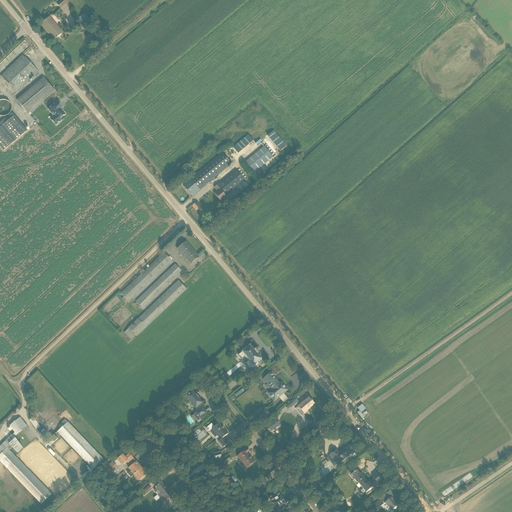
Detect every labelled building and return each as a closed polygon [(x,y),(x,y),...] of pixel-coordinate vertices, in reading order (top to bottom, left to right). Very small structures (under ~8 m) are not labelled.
[(60,0),(56,4),(60,9),(68,3),(66,0),(60,0)] [(85,13),(79,18),(85,27),(91,22),(85,13)] [(55,39),(63,33),(50,17),(41,25),(48,34),(49,33),(55,39)] [(23,56),(1,77),(16,93),(38,72),(23,56)] [(43,78),(17,100),(28,115),(44,102),(43,101),(55,91),(43,78)] [(12,112),(12,110),(12,109),(11,107),(11,106),(10,104),(8,103),(7,102),(4,102),(2,102),(1,102),(0,102),(0,117),(1,118),(3,118),(5,118),(6,118),(8,117),(9,116),(10,115),(11,113),(12,112)] [(50,119),(56,126),(62,121),(60,119),(65,114),(61,109),(62,108),(57,102),(48,110),(53,117),(50,119)] [(14,116),(11,113),(0,122),(0,147),(3,152),(27,132),(14,116)] [(280,151),(286,147),(273,131),(267,136),(280,151)] [(273,158),(264,147),(245,162),(254,173),(273,158)] [(222,153),(183,186),(192,197),(231,164),(222,153)] [(236,170),(216,186),(228,200),(229,199),(230,201),(239,194),(235,189),(245,181),(236,170)] [(224,201),(227,199),(216,186),(214,188),(216,191),(214,193),(222,203),(224,201)] [(196,212),(201,207),(197,202),(191,207),(196,212)] [(190,265),(199,258),(186,242),(176,250),(183,258),(184,258),(190,265)] [(128,302),(172,261),(172,260),(171,259),(170,259),(164,253),(120,294),(123,297),(121,299),(125,303),(127,301),(128,302)] [(142,309),(182,272),(175,265),(135,302),(142,309)] [(186,290),(178,281),(128,329),(129,329),(124,333),(124,334),(122,335),(128,341),(130,339),(134,335),(137,337),(186,290)] [(258,363),(262,360),(258,355),(259,353),(256,349),(254,350),(250,345),(238,355),(238,356),(241,360),(242,360),(245,358),(247,361),(245,363),(252,372),(259,365),(258,363)] [(283,395),(288,391),(285,387),(285,388),(283,385),(281,382),(279,383),(274,377),(275,376),(271,371),(269,373),(270,374),(262,380),(265,383),(266,383),(272,390),(267,394),(274,402),(279,398),(283,403),(287,399),(283,395)] [(221,383),(228,378),(225,375),(218,380),(221,383)] [(246,388),(253,382),(248,377),(241,383),(246,388)] [(236,398),(244,392),(242,389),(234,396),(236,398)] [(201,404),(202,403),(198,399),(199,399),(196,396),(192,392),(186,397),(182,400),(185,404),(189,401),(196,409),(198,411),(191,416),(198,423),(201,420),(200,419),(206,413),(202,408),(204,407),(201,404)] [(301,416),(315,404),(309,397),(297,406),(298,407),(295,409),(301,416)] [(291,407),(291,408),(298,401),(295,398),(285,406),(288,410),(291,407)] [(266,417),(263,414),(251,424),(255,429),(265,420),(264,418),(266,417)] [(16,436),(27,427),(20,418),(15,421),(12,422),(13,423),(9,426),(10,427),(7,429),(9,432),(12,430),(14,433),(12,435),(14,437),(16,436)] [(40,427),(42,425),(37,420),(35,421),(33,418),(29,421),(36,430),(40,427)] [(93,470),(103,460),(68,422),(67,423),(65,420),(61,423),(64,426),(57,432),(50,439),(52,441),(54,443),(58,440),(57,439),(60,436),(93,470)] [(269,431),(279,426),(275,420),(266,425),(269,431)] [(223,438),(228,434),(218,424),(214,428),(211,424),(206,429),(209,432),(211,430),(217,437),(216,437),(218,439),(218,438),(220,440),(218,442),(223,448),(228,444),(223,438)] [(198,442),(205,435),(202,432),(195,439),(198,442)] [(17,454),(23,448),(15,439),(15,438),(14,437),(12,435),(0,446),(0,462),(41,505),(51,494),(9,451),(12,448),(17,454)] [(337,465),(354,451),(349,445),(339,453),(336,450),(329,455),(337,465)] [(237,457),(247,469),(254,462),(247,454),(249,452),(247,448),(237,457)] [(117,459),(122,466),(126,462),(128,464),(133,459),(129,454),(125,457),(123,454),(117,459)] [(221,458),(220,454),(212,456),(213,459),(214,458),(215,460),(216,462),(219,461),(219,460),(221,459),(221,458)] [(208,468),(214,463),(211,459),(205,464),(208,468)] [(111,471),(117,467),(112,462),(102,470),(109,477),(111,476),(112,477),(113,475),(112,474),(113,474),(111,471)] [(133,476),(139,482),(148,474),(145,471),(146,470),(144,467),(142,469),(141,469),(139,467),(140,467),(136,462),(128,469),(130,472),(128,474),(131,478),(133,476)] [(366,493),(372,487),(373,489),(378,484),(377,483),(382,479),(378,473),(372,478),(373,479),(369,482),(368,483),(364,478),(360,473),(360,474),(356,470),(351,475),(354,479),(357,483),(358,483),(366,493)] [(310,494),(319,487),(315,482),(306,489),(310,494)] [(161,500),(163,498),(166,501),(169,498),(170,501),(172,501),(174,499),(174,498),(172,495),(175,494),(171,489),(169,491),(161,483),(155,488),(156,489),(154,491),(161,500)] [(284,508),(285,509),(292,503),(288,498),(284,501),(281,496),(277,491),(271,496),(269,497),(270,498),(269,498),(280,511),(284,508)] [(388,500),(384,496),(369,508),(368,507),(365,510),(366,510),(364,511),(374,511),(375,511),(377,511),(379,511),(379,510),(381,508),(382,507),(385,511),(393,511),(392,510),(398,504),(392,497),(388,500)]
